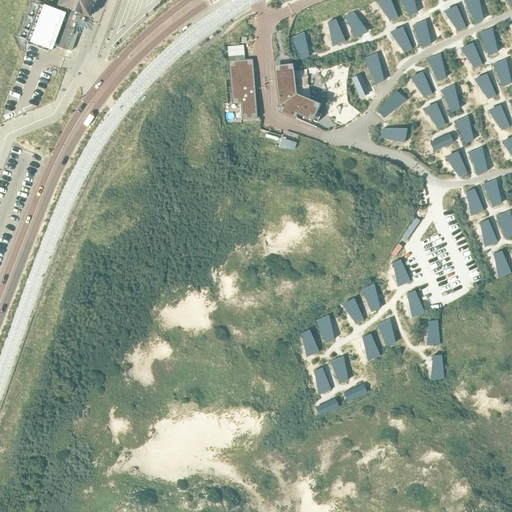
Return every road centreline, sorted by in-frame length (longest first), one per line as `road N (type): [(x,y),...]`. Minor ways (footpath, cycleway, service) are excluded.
road 1 (primary): [(0,319),(60,163),(109,90)]
road 2 (primary): [(100,82),(51,160),(0,290)]
road 3 (primary): [(109,90),(148,47),(215,0)]
road 4 (primary): [(189,0),(100,82)]
